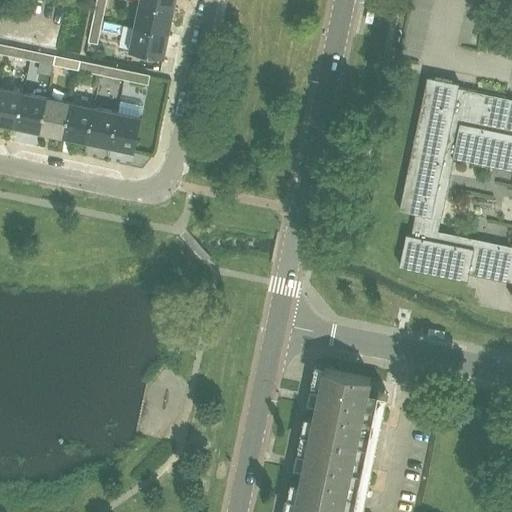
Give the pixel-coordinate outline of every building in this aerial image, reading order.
[(102,19),(106,0),(97,0),(94,17),(102,19)] [(174,10),(176,0),(139,0),(139,2),(174,10)] [(169,33),(174,10),(139,2),(134,26),(169,33)] [(376,6),(369,5),(366,21),(373,23),(376,6)] [(97,43),(102,19),(94,17),(89,41),(97,43)] [(164,57),(169,33),(134,26),(129,50),(164,57)] [(0,52),(7,54),(9,45),(0,43),(0,52)] [(31,59),(33,50),(9,45),(7,54),(31,59)] [(54,64),(56,55),(33,50),(31,59),(54,64)] [(78,69),(79,60),(56,55),(54,64),(78,69)] [(101,74),(103,65),(79,60),(78,69),(101,74)] [(125,79),(126,70),(103,65),(101,74),(125,79)] [(126,70),(125,79),(149,84),(151,75),(126,70)] [(511,101),(505,100),(506,97),(468,89),(459,87),(460,82),(428,76),(428,77),(430,77),(403,208),(400,208),(400,209),(416,212),(412,234),(407,233),(400,265),(401,265),(402,263),(467,276),(466,279),(468,279),(470,268),(511,276),(511,292),(511,296),(511,101)] [(0,122),(17,126),(24,91),(0,86),(0,88),(0,122)] [(40,131),(47,96),(24,91),(17,126),(40,131)] [(64,136),(71,101),(47,96),(40,131),(64,136)] [(87,141),(94,106),(71,101),(64,136),(87,141)] [(110,146),(118,111),(94,106),(87,141),(110,146)] [(118,111),(110,146),(135,151),(142,116),(118,111)] [(446,329),(428,326),(426,333),(444,337),(446,329)] [(310,393),(308,405),(316,407),(311,433),(358,443),(371,377),(324,367),(319,394),(310,393)] [(297,457),(294,470),(303,472),(297,498),(344,508),(358,443),(311,433),(305,459),(297,457)] [(343,511),(344,508),(297,498),(294,511),(343,511)]
